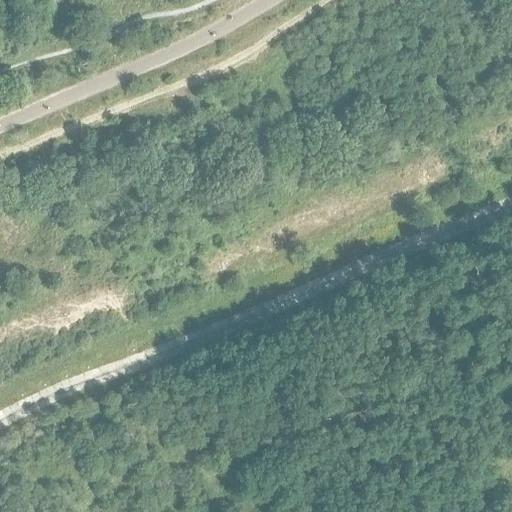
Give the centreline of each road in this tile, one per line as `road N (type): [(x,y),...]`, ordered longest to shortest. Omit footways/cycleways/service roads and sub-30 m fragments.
road 1 (track): [(0,420),(511,205)]
road 2 (unknown): [(0,156),(211,73),(326,0)]
